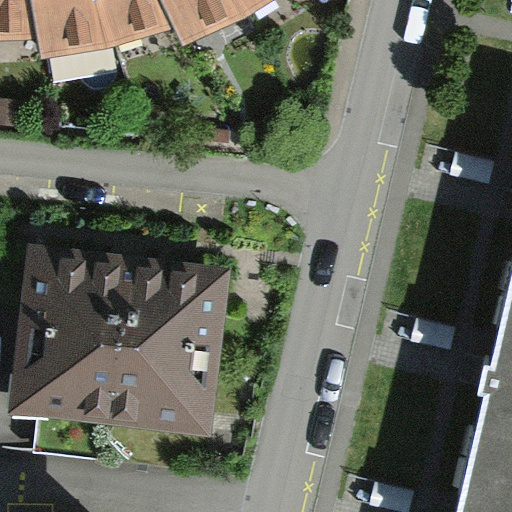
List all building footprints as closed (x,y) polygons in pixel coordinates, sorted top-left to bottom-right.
[(0,0),(0,39),(38,39),(29,0),(0,0)] [(29,0),(38,39),(42,59),(106,48),(95,0),(29,0)] [(95,0),(106,48),(173,27),(160,0),(95,0)] [(242,18),(233,0),(160,0),(173,27),(183,46),(242,18)] [(233,0),(242,18),(271,0),(233,0)] [(11,413),(212,436),(231,266),(128,255),(30,243),(11,413)] [(511,511),(511,272),(490,366),(484,365),(481,380),(477,394),(484,395),(456,511),(511,511)]
